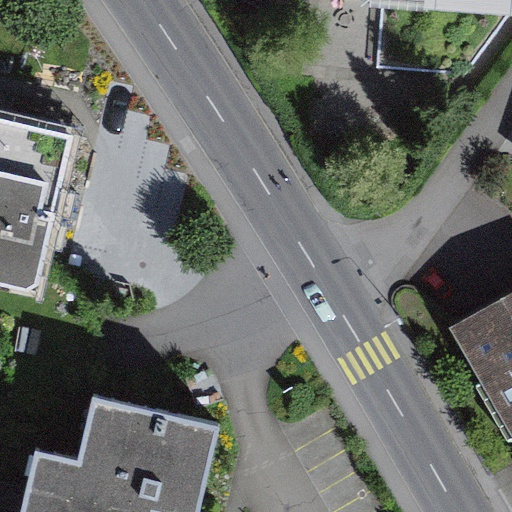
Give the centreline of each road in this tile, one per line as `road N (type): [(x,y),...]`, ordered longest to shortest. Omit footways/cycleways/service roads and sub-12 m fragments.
road 1 (secondary): [(322,279),(136,0)]
road 2 (residential): [(322,279),(406,222),(511,86)]
road 3 (secondary): [(457,511),(322,279)]
